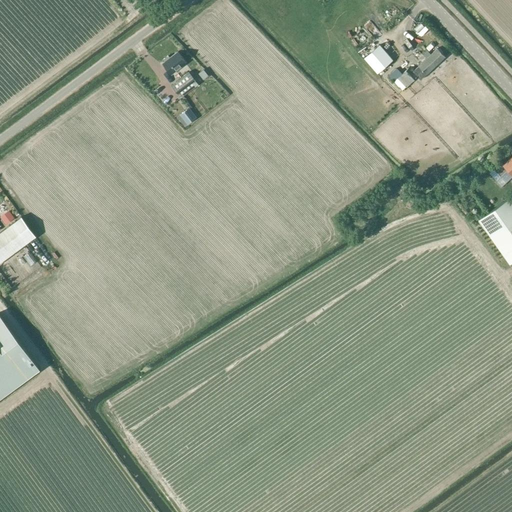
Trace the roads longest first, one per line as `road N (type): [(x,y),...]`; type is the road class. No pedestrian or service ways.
road 1 (unclassified): [(0,141),(192,0)]
road 2 (tertiary): [(511,91),(426,0)]
